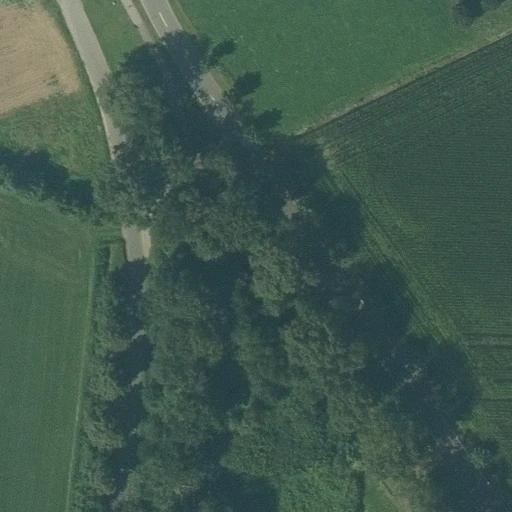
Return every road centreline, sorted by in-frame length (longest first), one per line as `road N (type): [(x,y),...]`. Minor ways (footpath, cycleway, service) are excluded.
road 1 (tertiary): [(495,511),(256,168),(152,0)]
road 2 (tertiary): [(113,511),(134,317),(131,222),(103,87),(72,0)]
